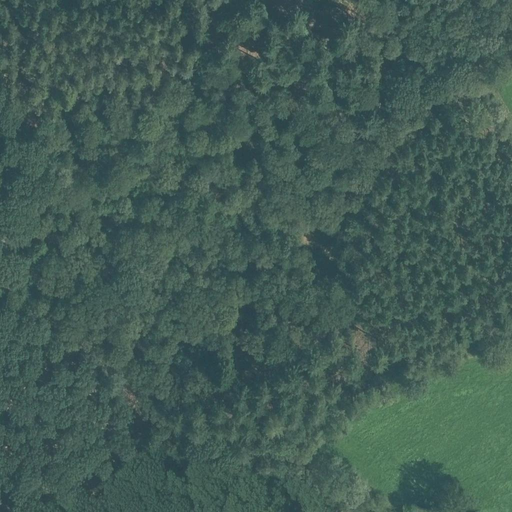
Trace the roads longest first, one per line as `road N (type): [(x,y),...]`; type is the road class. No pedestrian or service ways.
road 1 (track): [(511,39),(374,124),(348,281),(335,304),(259,353),(214,368),(164,369),(127,358),(0,281)]
road 2 (track): [(0,240),(51,133),(136,93),(222,82),(281,85),(374,124),(382,0)]
